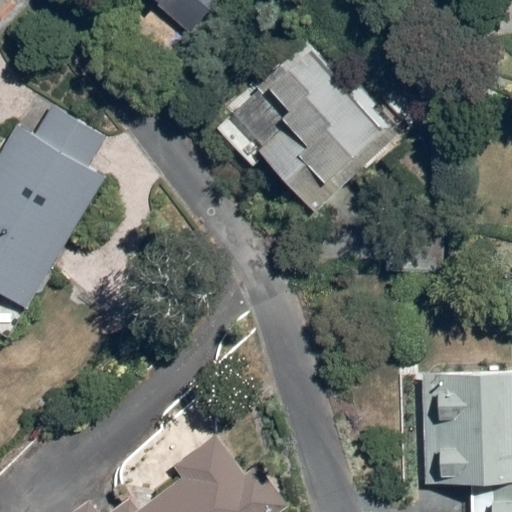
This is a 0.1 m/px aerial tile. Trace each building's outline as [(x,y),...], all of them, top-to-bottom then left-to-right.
[(153,0),(203,41),(236,0),(153,0)] [(394,122),(317,34),(273,73),(297,100),(291,105),(318,135),(309,142),(337,173),(394,122)] [(59,54),(0,153),(0,323),(16,333),(106,179),(139,198),(182,125),(59,54)] [(451,226),(392,226),(392,266),(451,266),(451,226)] [(511,511),(511,357),(447,359),(450,474),(475,473),(475,511),(511,511)] [(61,511),(227,511),(187,459),(116,511),(111,511),(91,484),(59,509),(61,511)]
